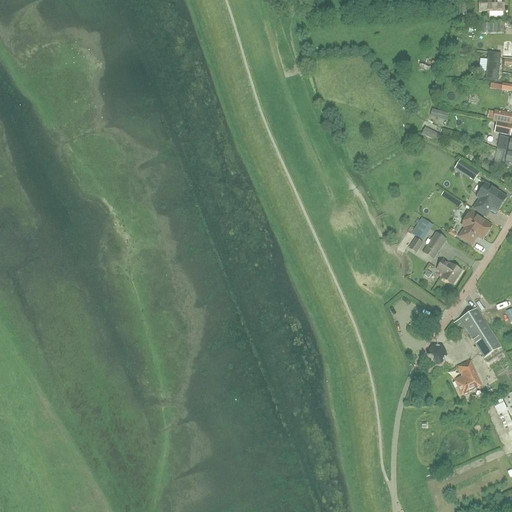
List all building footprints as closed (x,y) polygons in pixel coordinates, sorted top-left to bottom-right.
[(503,11),(504,11),(503,0),(485,0),(485,4),(479,4),(479,12),(489,12),(489,17),(503,17),(504,17),(503,11)] [(473,22),(471,3),(461,5),(462,23),(473,22)] [(489,23),(489,24),(481,24),(481,34),(493,34),(503,34),(503,22),(500,22),(489,23)] [(501,54),(488,52),(485,80),(498,81),(501,54)] [(428,68),(429,65),(420,62),(419,65),(418,67),(418,68),(419,68),(427,71),(428,68)] [(426,116),(442,122),(446,113),(429,107),(426,116)] [(511,123),(511,116),(511,115),(494,112),(488,111),(486,119),(511,123)] [(510,136),(511,131),(511,125),(496,122),(494,133),(510,136)] [(440,135),(425,128),(421,134),(437,142),(440,135)] [(477,146),(491,147),(490,157),(497,158),(499,142),(478,140),(477,146)] [(511,152),(504,151),(501,167),(510,169),(511,166),(511,152)] [(464,173),(473,180),(479,171),(469,165),(464,173)] [(474,209),(485,216),(491,207),(497,210),(505,198),(486,185),(484,188),(481,188),(479,192),(479,194),(477,197),(481,199),(474,209)] [(460,237),(470,245),(477,235),(482,239),(490,226),(471,214),(468,216),(466,217),(464,220),(464,223),(462,226),(466,228),(460,237)] [(433,225),(421,218),(418,222),(430,230),(433,225)] [(426,236),(414,229),(411,233),(423,241),(426,236)] [(416,254),(423,244),(415,239),(408,249),(416,254)] [(432,240),(423,253),(433,259),(442,246),(432,240)] [(452,286),(461,272),(450,264),(449,264),(443,260),(436,270),(443,275),(440,278),(452,286)] [(456,327),(461,323),(484,359),(501,348),(476,309),(453,324),(456,327)] [(446,355),(441,346),(432,346),(426,355),(431,363),(441,364),(446,355)] [(491,360),(500,377),(511,371),(501,354),(491,360)] [(481,387),(470,362),(457,367),(461,377),(453,381),(461,397),(481,387)] [(511,392),(501,398),(511,421),(511,392)]
